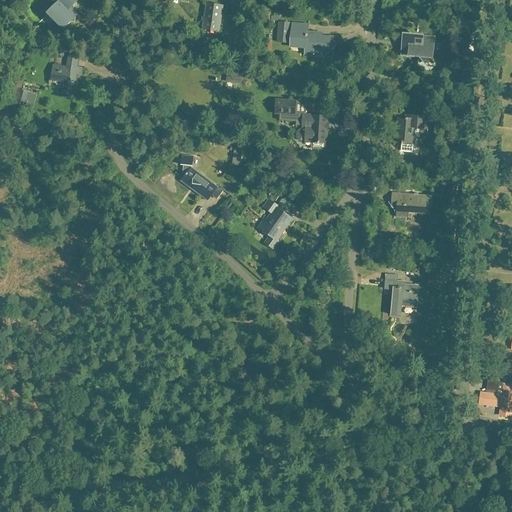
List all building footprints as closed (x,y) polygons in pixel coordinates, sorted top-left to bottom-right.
[(64,29),(70,22),(75,23),(75,17),(77,16),(76,15),(77,1),(78,0),(53,0),(57,4),(48,13),(64,29)] [(218,32),(222,7),(207,4),(203,30),(218,32)] [(278,22),(277,43),(289,44),(290,23),(278,22)] [(292,31),(291,44),(301,44),(301,41),(306,41),(305,55),(320,56),(321,51),(333,52),(334,38),(323,37),(323,34),(292,31)] [(434,38),(411,36),(403,43),(402,53),(404,55),(418,56),(423,63),(432,55),(434,38)] [(66,67),(53,65),(51,81),(64,83),(62,96),(74,98),(77,74),(82,75),(83,69),(66,66),(66,67)] [(213,78),(195,78),(195,103),(207,104),(208,85),(213,85),(213,78)] [(23,82),(17,81),(15,87),(16,87),(12,103),(26,106),(29,93),(21,91),(23,82)] [(325,149),(325,144),(326,144),(327,129),(326,129),(327,117),(313,116),(313,114),(306,114),(306,102),(297,102),(297,100),(274,99),(274,115),(277,115),(302,115),(302,129),(300,129),(297,132),(296,137),(300,141),(305,141),(305,143),(312,143),(311,149),(325,149)] [(412,152),(414,128),(427,129),(428,118),(405,116),(405,119),(398,119),(396,142),(402,143),(401,151),(412,152)] [(217,188),(191,168),(191,166),(192,166),(193,156),(182,155),(181,165),(184,165),(183,172),(186,174),(181,181),(207,201),(217,188)] [(431,197),(392,194),(391,202),(398,203),(396,217),(408,218),(408,213),(429,214),(431,197)] [(221,204),(226,211),(235,204),(230,198),(221,204)] [(279,242),(277,241),(292,220),(277,209),(279,206),(268,199),(262,207),(271,214),(266,221),(264,219),(259,227),(261,229),(261,230),(270,236),(265,243),(274,250),(279,242)] [(299,222),(304,216),(299,212),(295,219),(299,222)] [(438,282),(438,273),(439,270),(430,270),(430,273),(428,273),(427,281),(438,282)] [(400,316),(401,307),(416,309),(418,286),(404,285),(404,282),(385,281),(385,287),(393,288),(391,316),(400,316)] [(511,386),(504,385),(504,383),(488,380),(486,394),(481,393),(479,405),(501,408),(500,412),(511,413),(511,410),(511,386)]
